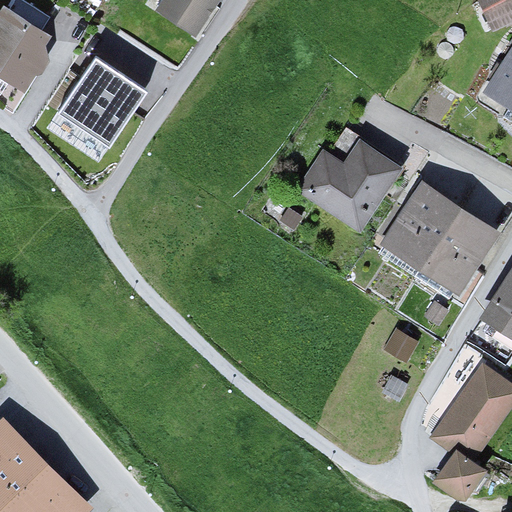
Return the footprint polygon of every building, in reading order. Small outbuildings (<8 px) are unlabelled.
[(217,0),(158,0),(155,4),(195,32),(217,0)] [(511,0),(474,0),(488,24),(511,10),(511,0)] [(49,33),(1,3),(0,5),(0,75),(16,86),(49,33)] [(511,41),(485,86),(511,102),(511,41)] [(91,54),(58,111),(112,143),(146,86),(91,54)] [(312,147),(286,189),(352,230),(394,162),(351,135),(334,161),(312,147)] [(490,235),(415,184),(375,244),(449,294),(490,235)] [(287,207),(279,220),(291,228),(300,215),(287,207)] [(511,266),(505,262),(470,320),(511,345),(511,266)] [(444,308),(434,302),(426,315),(436,321),(444,308)] [(394,327),(383,348),(404,359),(415,338),(394,327)] [(511,403),(511,390),(475,365),(422,442),(438,453),(420,479),(458,505),(481,471),(471,464),(511,403)] [(76,511),(0,429),(0,511),(76,511)]
